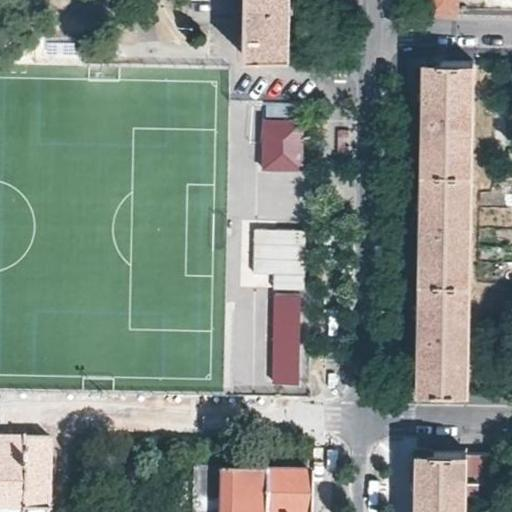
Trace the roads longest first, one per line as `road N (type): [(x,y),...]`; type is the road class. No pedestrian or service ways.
road 1 (residential): [(375,77),(365,420)]
road 2 (residential): [(375,77),(235,74),(228,0)]
road 3 (residential): [(365,420),(511,421)]
road 4 (residential): [(511,32),(376,28)]
